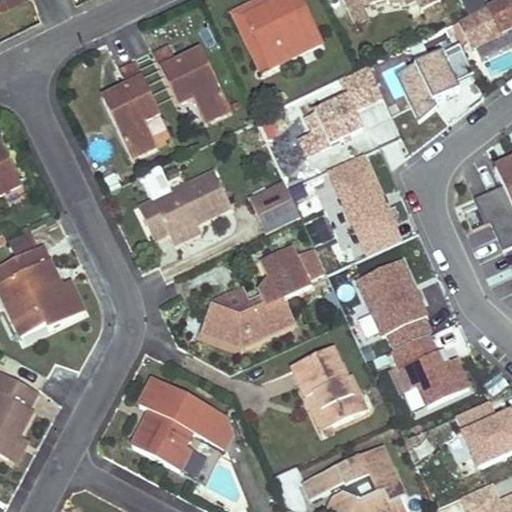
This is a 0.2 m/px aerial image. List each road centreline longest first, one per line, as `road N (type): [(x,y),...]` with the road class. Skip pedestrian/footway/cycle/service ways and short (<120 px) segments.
road 1 (residential): [(0,66),(133,318),(129,344),(66,461)]
road 2 (residential): [(511,104),(436,159),(430,201),(478,312),(511,343)]
road 3 (residential): [(139,0),(0,66)]
